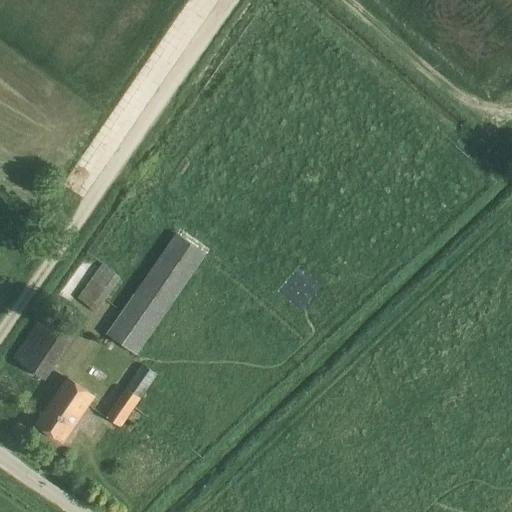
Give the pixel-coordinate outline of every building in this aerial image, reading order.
[(107,334),(137,356),(208,254),(177,233),(107,334)] [(96,313),(122,278),(103,264),(77,299),(96,313)] [(46,381),(79,332),(46,309),(13,358),(46,381)] [(106,417),(122,427),(127,419),(135,408),(141,399),(141,398),(158,375),(143,364),(126,388),(106,417)] [(95,396),(68,377),(36,424),(63,443),(95,396)]
